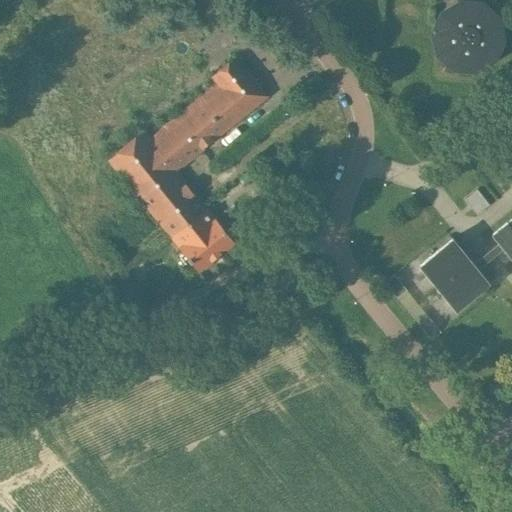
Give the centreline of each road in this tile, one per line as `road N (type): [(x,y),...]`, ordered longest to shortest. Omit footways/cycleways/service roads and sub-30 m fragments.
road 1 (unclassified): [(0,382),(287,252),(339,247)]
road 2 (unclassified): [(339,247),(339,212),(365,135),(361,104),(280,0)]
road 3 (unclassified): [(487,442),(354,283),(339,247)]
